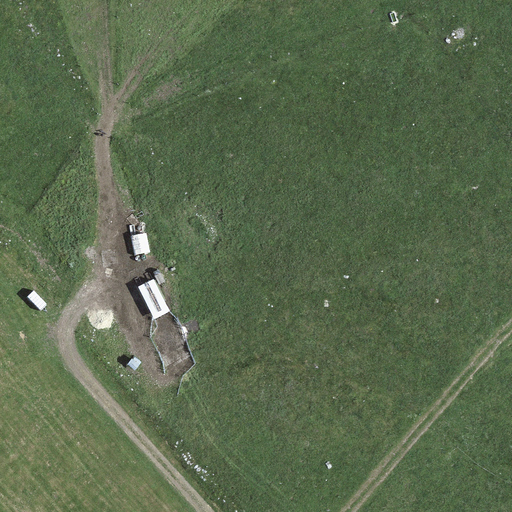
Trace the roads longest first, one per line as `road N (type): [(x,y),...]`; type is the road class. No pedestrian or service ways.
road 1 (track): [(206,511),(71,361),(71,328),(88,308)]
road 2 (track): [(511,324),(346,511)]
